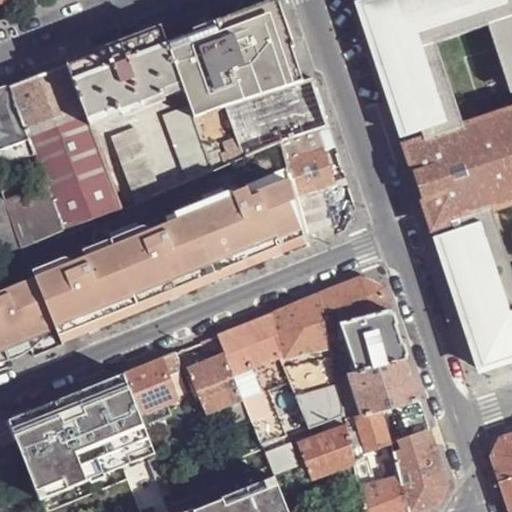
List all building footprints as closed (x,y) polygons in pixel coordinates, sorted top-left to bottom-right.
[(511,0),(373,0),(360,5),(481,370),(511,359),(511,0)] [(279,11),(269,5),(166,44),(182,86),(189,107),(194,119),(227,107),(303,82),(279,11)] [(161,30),(68,65),(84,106),(88,115),(89,120),(118,110),(119,113),(164,97),(163,93),(182,86),(166,44),(161,30)] [(68,65),(9,88),(26,128),(84,106),(68,65)] [(303,82),(227,107),(246,158),(281,142),(318,129),(322,127),(328,126),(321,100),(313,79),(303,82)] [(9,88),(0,91),(0,149),(30,139),(30,137),(26,128),(9,88)] [(84,106),(26,128),(30,137),(88,115),(84,106)] [(189,107),(165,116),(189,182),(213,172),(194,119),(189,107)] [(30,137),(30,139),(37,154),(49,186),(67,230),(124,209),(89,120),(88,115),(30,137)] [(136,128),(112,137),(138,203),(161,193),(136,128)] [(289,174),(295,197),(321,189),(336,184),(327,157),(318,129),(281,142),(289,174)] [(30,139),(0,149),(0,168),(37,154),(30,139)] [(0,371),(7,368),(4,359),(14,355),(6,334),(16,330),(27,360),(57,348),(50,330),(69,322),(71,329),(80,325),(76,316),(87,312),(95,332),(163,305),(154,281),(164,277),(171,294),(181,289),(184,296),(257,267),(254,260),(265,256),(258,239),(269,235),(278,258),(308,246),(306,236),(295,197),(289,174),(98,251),(99,254),(0,293),(0,371)] [(0,180),(0,257),(27,247),(9,201),(0,180)] [(49,186),(9,201),(27,247),(67,230),(49,186)] [(295,197),(306,236),(331,228),(324,204),(321,189),(295,197)] [(306,236),(308,246),(333,236),(331,228),(306,236)] [(327,293),(319,296),(323,314),(351,307),(355,321),(390,311),(383,288),(361,279),(354,282),(327,293)] [(287,309),(275,314),(284,356),(285,358),(330,348),(326,328),(323,314),(319,296),(287,309)] [(355,321),(339,325),(348,349),(355,373),(406,360),(397,332),(390,311),(355,321)] [(284,356),(275,314),(261,319),(278,358),(284,356)] [(278,358),(261,319),(247,325),(241,327),(236,330),(252,371),(278,360),(278,358)] [(236,330),(218,337),(223,350),(225,354),(243,400),(261,393),(252,371),(236,330)] [(218,337),(203,343),(208,355),(217,352),(223,350),(218,337)] [(278,358),(278,360),(308,429),(343,415),(330,348),(285,358),(284,356),(278,358)] [(176,354),(162,360),(168,377),(180,373),(179,362),(176,354)] [(219,357),(188,370),(206,416),(229,406),(243,400),(225,354),(219,357)] [(150,365),(126,374),(144,416),(165,407),(178,402),(172,387),(168,377),(162,360),(150,365)] [(278,360),(252,371),(261,393),(279,440),(287,437),(308,429),(278,360)] [(355,373),(350,374),(364,415),(377,411),(394,407),(419,401),(411,376),(406,360),(355,373)] [(180,373),(168,377),(172,387),(184,383),(180,373)] [(49,406),(9,422),(24,460),(38,496),(45,511),(100,511),(103,511),(193,511),(181,479),(171,485),(147,426),(144,416),(126,374),(101,384),(49,406)] [(279,440),(261,393),(243,400),(251,418),(262,447),(264,446),(279,440)] [(243,400),(229,406),(236,423),(251,418),(243,400)] [(419,401),(394,407),(407,438),(429,430),(423,413),(419,401)] [(165,407),(144,416),(147,426),(168,418),(165,407)] [(356,417),(366,452),(390,444),(388,438),(377,411),(364,415),(356,417)] [(356,417),(344,419),(346,427),(352,458),(366,452),(356,417)] [(0,425),(0,446),(6,461),(8,466),(24,460),(9,422),(0,425)] [(327,435),(298,447),(311,483),(333,474),(354,465),(352,458),(346,427),(331,433),(327,435)] [(394,452),(399,477),(407,511),(422,511),(436,506),(446,483),(437,455),(429,430),(407,438),(403,439),(402,439),(405,448),(394,452)] [(401,433),(388,438),(390,444),(392,444),(402,439),(403,439),(401,433)] [(511,436),(503,439),(492,462),(496,473),(500,486),(511,481),(511,436)] [(262,447),(181,479),(193,511),(288,511),(282,493),(264,446),(262,447)] [(24,460),(8,466),(22,502),(38,496),(24,460)] [(8,466),(6,461),(0,463),(0,469),(3,468),(8,466)] [(354,465),(333,474),(339,488),(357,482),(354,465)] [(407,511),(399,477),(359,489),(363,511),(407,511)] [(507,505),(509,511),(511,511),(511,481),(500,486),(507,505)] [(45,511),(38,496),(22,502),(26,511),(45,511)]
